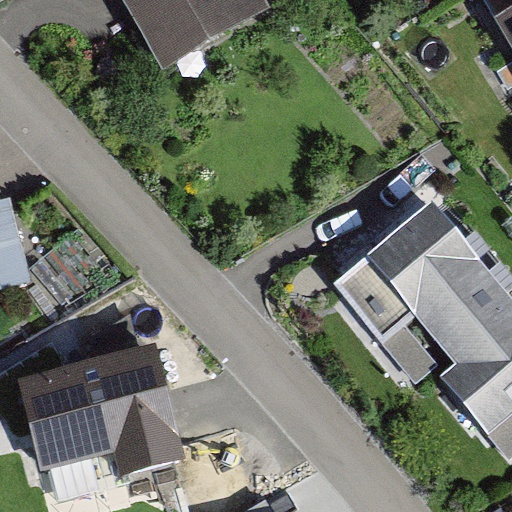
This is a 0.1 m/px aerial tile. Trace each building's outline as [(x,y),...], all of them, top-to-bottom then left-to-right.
[(267,11),(260,0),(132,0),(173,67),(267,11)] [(511,0),(484,19),(511,62),(511,0)] [(511,336),(511,289),(455,197),(360,255),(439,382),(511,336)] [(93,335),(102,363),(146,349),(137,321),(93,335)] [(44,490),(182,459),(163,372),(25,403),(44,490)]
